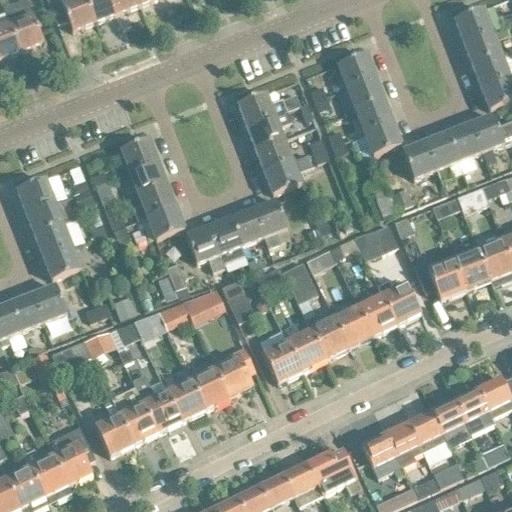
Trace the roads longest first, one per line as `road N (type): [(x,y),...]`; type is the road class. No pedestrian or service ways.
road 1 (residential): [(126,511),(511,326)]
road 2 (residential): [(196,64),(240,179),(223,203),(203,203),(189,188),(148,82)]
road 3 (residential): [(423,0),(456,88),(453,110),(434,121),(407,103),(368,0)]
road 4 (unclassified): [(0,140),(148,82)]
road 5 (unclassified): [(196,64),(322,12)]
